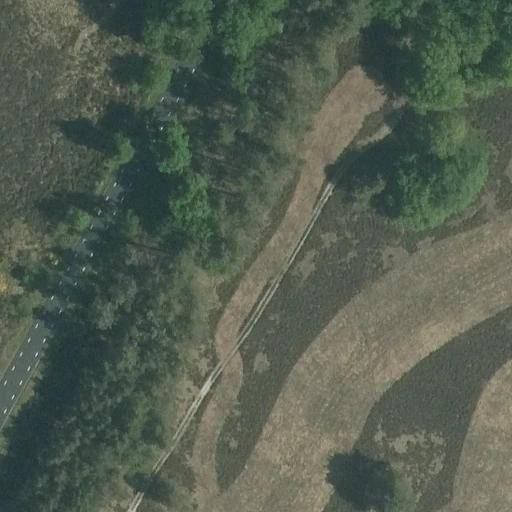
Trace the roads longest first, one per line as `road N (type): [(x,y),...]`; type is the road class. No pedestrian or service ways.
road 1 (track): [(132,511),(354,155),(401,115),(399,63),(419,0)]
road 2 (tertiary): [(0,408),(225,0)]
